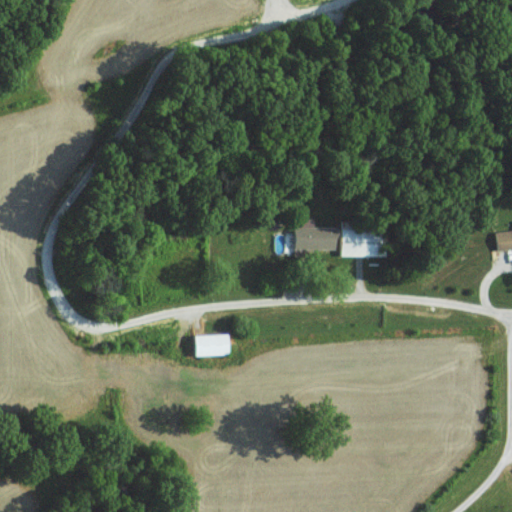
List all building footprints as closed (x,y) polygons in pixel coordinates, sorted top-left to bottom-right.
[(453,19),(449,29),(418,17),(422,7),(453,19)] [(283,235),(283,255),(324,255),(324,234),(283,235)] [(511,244),(511,234),(489,236),(491,255),(504,254),(511,253),(511,244)] [(329,236),(370,237),(370,262),(329,261),(329,236)] [(185,339),(185,359),(220,359),(219,339),(185,339)]
